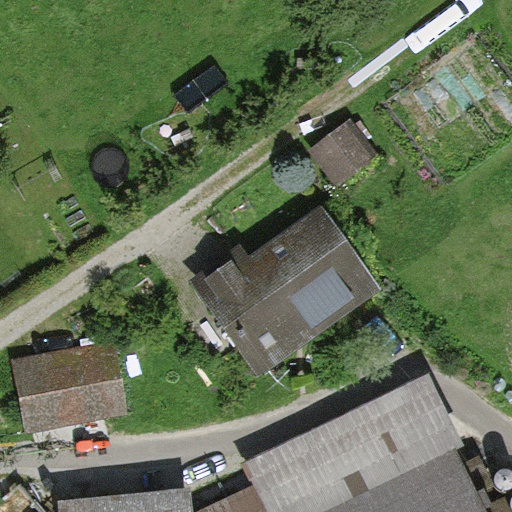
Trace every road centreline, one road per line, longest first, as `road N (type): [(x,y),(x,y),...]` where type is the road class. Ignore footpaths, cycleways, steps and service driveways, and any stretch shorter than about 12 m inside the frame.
road 1 (track): [(0,332),(482,0)]
road 2 (track): [(402,372),(209,455),(0,450)]
